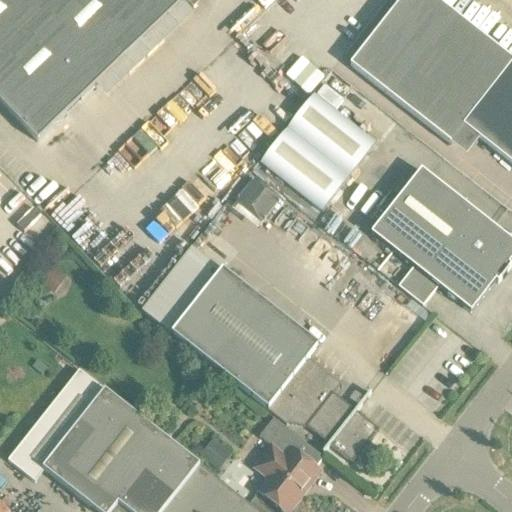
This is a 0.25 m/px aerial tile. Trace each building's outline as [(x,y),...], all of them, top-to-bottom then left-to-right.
[(0,0),(0,104),(38,144),(188,0),(0,0)] [(465,130),(511,166),(511,62),(432,0),(403,0),(351,68),(451,147),(465,130)] [(350,180),(376,146),(314,97),(287,131),(350,180)] [(511,263),(511,243),(494,229),(422,172),(372,236),(414,270),(399,289),(424,308),(439,289),(472,315),(496,284),(499,285),(511,269),(510,267),(511,263)] [(262,228),(283,201),(254,179),(233,206),(262,228)] [(191,250),(142,313),(287,428),(288,426),(306,429),(353,466),(380,432),(334,396),(340,389),(342,390),(343,388),(308,362),(319,348),(222,272),(221,274),(191,250)] [(34,482),(43,471),(94,511),(113,511),(118,506),(125,511),(256,511),(105,393),(79,373),(9,462),(34,482)] [(258,493),(281,511),(291,511),(321,474),(315,470),(323,460),(273,421),(260,439),(273,449),(255,471),(268,481),(258,493)] [(233,457),(214,442),(200,459),(219,474),(233,457)]
